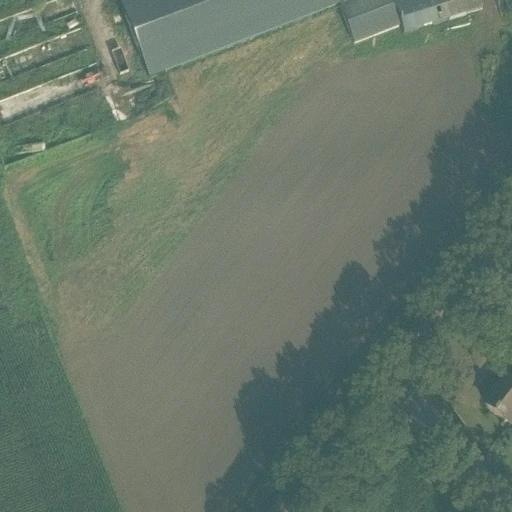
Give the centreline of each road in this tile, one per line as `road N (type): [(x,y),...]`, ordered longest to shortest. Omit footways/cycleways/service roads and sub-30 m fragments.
road 1 (unclassified): [(399,403),(511,255)]
road 2 (unclassified): [(314,511),(399,403)]
road 3 (unclassified): [(481,511),(399,403)]
